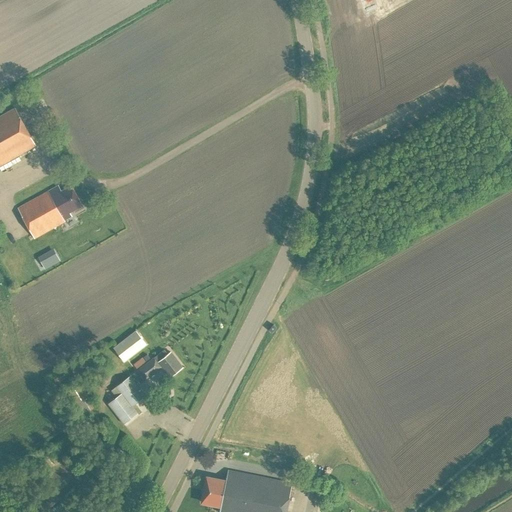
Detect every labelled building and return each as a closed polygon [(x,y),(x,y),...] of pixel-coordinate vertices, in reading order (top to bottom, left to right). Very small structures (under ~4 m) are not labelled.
[(0,167),(37,146),(15,107),(0,115),(0,167)] [(59,186),(18,208),(34,239),(65,222),(65,221),(72,216),(70,213),(83,206),(71,186),(62,191),(59,186)] [(38,256),(45,269),(61,261),(54,248),(38,256)] [(147,346),(137,332),(114,349),(125,363),(147,346)] [(171,377),(182,368),(170,353),(168,354),(165,351),(139,371),(138,370),(134,373),(143,384),(163,368),(171,377)] [(56,384),(66,378),(64,374),(54,380),(56,384)] [(122,395),(109,404),(124,425),(139,414),(139,413),(140,412),(135,406),(146,397),(131,377),(116,388),(122,395)] [(90,411),(95,408),(80,384),(67,392),(75,404),(81,400),(82,401),(84,400),(90,411)] [(42,476),(64,458),(58,450),(36,468),(42,476)] [(85,469),(94,462),(86,454),(78,461),(85,469)] [(286,511),(292,484),(228,471),(226,482),(208,478),(202,504),(220,507),(219,511),(286,511)] [(44,488),(34,477),(20,490),(30,501),(44,488)] [(42,511),(46,511),(59,499),(50,490),(35,505),(42,511)] [(83,511),(89,499),(84,496),(77,508),(83,511)]
